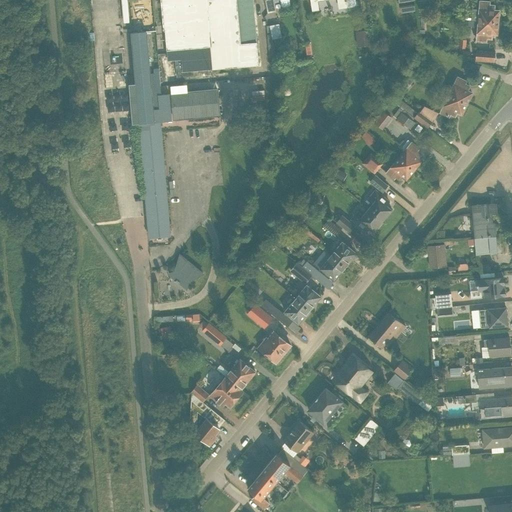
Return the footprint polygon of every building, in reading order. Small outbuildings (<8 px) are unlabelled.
[(160,0),(163,30),(165,30),(167,60),(175,59),(176,68),(176,77),(194,75),(194,73),(198,73),(198,70),(201,70),(201,71),(202,70),(213,69),(213,70),(215,70),(214,69),(218,68),(218,69),(220,69),(220,68),(258,65),(252,0),(160,0)] [(264,0),(267,13),(276,12),(277,12),(274,1),(278,0),(279,0),(280,6),(282,8),(284,8),(286,8),(288,7),(289,6),(290,4),(290,3),(288,0),(264,0)] [(311,0),(313,11),(314,11),(314,10),(318,9),(317,1),(325,0),(338,0),(339,7),(355,4),(354,0),(311,0)] [(429,7),(428,0),(426,0),(417,1),(418,8),(429,7)] [(499,11),(494,10),(494,5),(489,5),(489,2),(480,1),(479,9),(472,9),(471,20),(478,21),(498,22),(499,11)] [(478,21),(477,41),(486,41),(486,38),(491,39),(492,34),(497,34),(498,22),(478,21)] [(267,35),(267,39),(267,45),(269,59),(275,57),(272,39),(281,38),(279,24),(269,26),(271,35),(267,35)] [(370,29),(355,31),(357,47),(372,44),(370,29)] [(170,232),(160,130),(160,123),(154,53),(152,30),(132,32),(133,45),(136,84),(139,122),(140,123),(138,124),(148,234),(170,232)] [(475,61),(484,61),(494,62),(495,52),(476,51),(475,61)] [(373,66),(366,67),(367,81),(375,80),(373,66)] [(407,89),(415,79),(410,76),(402,85),(407,89)] [(458,77),(449,94),(467,103),(471,93),(467,91),(469,86),(465,84),(466,81),(458,77)] [(213,78),(212,86),(223,87),(224,79),(213,78)] [(186,88),(182,89),(182,93),(171,94),(174,120),(186,118),(219,115),(217,90),(186,92),(186,88)] [(449,94),(440,113),(449,117),(450,114),(454,116),(457,112),(461,114),(467,103),(449,94)] [(418,113),(399,99),(396,104),(427,127),(433,119),(420,110),(418,113)] [(395,110),(397,107),(391,102),(389,105),(395,110)] [(415,122),(398,109),(393,115),(410,128),(415,122)] [(373,123),(382,130),(391,118),(383,111),(373,123)] [(365,142),(372,137),(365,131),(361,136),(365,142)] [(405,150),(399,157),(414,170),(421,161),(417,158),(421,154),(417,151),(419,148),(408,139),(401,147),(405,150)] [(371,154),(363,163),(374,173),(382,164),(371,154)] [(399,157),(386,172),(393,179),(395,177),(399,180),(402,176),(406,179),(414,170),(399,157)] [(335,176),(343,181),(347,174),(339,169),(335,176)] [(324,175),(322,181),(328,184),(331,178),(324,175)] [(369,181),(382,193),(388,186),(375,175),(369,181)] [(371,202),(366,207),(382,221),(392,210),(385,204),(388,200),(375,189),(368,198),(368,199),(371,202)] [(313,203),(320,205),(324,195),(317,193),(313,203)] [(472,206),(474,240),(495,238),(494,223),(492,223),(491,213),(496,213),(496,203),(472,206)] [(357,210),(350,219),(364,230),(367,226),(373,232),(382,221),(366,207),(361,213),(357,210)] [(292,218),(293,219),(291,222),(298,228),(301,225),(296,221),(303,214),(300,211),(292,218)] [(341,215),(336,221),(349,232),(354,225),(341,215)] [(341,229),(329,219),(323,226),(335,236),(341,229)] [(307,229),(305,233),(321,245),(323,241),(307,229)] [(284,242),(278,237),(273,244),(278,248),(284,242)] [(475,254),(496,252),(495,238),(474,240),(475,254)] [(342,242),(331,255),(345,266),(352,258),(350,256),(354,251),(342,242)] [(445,244),(428,246),(430,269),(447,267),(445,244)] [(345,266),(331,255),(324,249),(313,263),(320,269),(324,272),(332,278),(336,273),(338,275),(345,266)] [(169,273),(169,274),(176,280),(175,281),(178,283),(179,282),(186,288),(187,288),(189,279),(192,280),(193,277),(196,278),(197,274),(199,275),(200,276),(202,273),(181,255),(178,258),(179,259),(180,261),(177,263),(178,265),(175,267),(177,270),(169,273)] [(302,267),(312,275),(315,278),(320,272),(307,261),(302,267)] [(312,275),(302,267),(296,263),(290,271),(305,283),(312,275)] [(505,296),(504,277),(477,279),(477,280),(469,281),(471,298),(484,297),(484,298),(505,296)] [(307,285),(296,298),(310,310),(316,301),(314,300),(318,295),(307,285)] [(436,308),(452,306),(450,293),(435,295),(435,298),(430,298),(430,308),(436,307),(436,308)] [(284,312),(288,315),(296,321),(300,316),(303,318),(310,310),(296,298),(284,312)] [(271,304),(267,309),(288,326),(292,321),(271,304)] [(453,314),(452,306),(436,308),(437,316),(453,314)] [(481,327),(507,325),(506,307),(479,310),(481,327)] [(262,310),(254,320),(264,328),(272,318),(262,310)] [(368,337),(382,349),(393,336),(396,338),(406,327),(389,312),(368,337)] [(209,323),(203,331),(220,345),(226,337),(209,323)] [(258,347),(269,356),(277,362),(290,346),(274,332),(266,341),(265,339),(258,347)] [(482,358),(511,355),(509,338),(483,339),(484,347),(481,347),(482,358)] [(374,372),(352,354),(331,379),(360,404),(369,394),(361,387),(374,372)] [(240,359),(226,376),(241,389),(255,372),(240,359)] [(404,381),(413,368),(402,360),(393,372),(395,373),(404,381)] [(479,388),(511,385),(511,375),(511,374),(511,372),(511,367),(477,370),(479,388)] [(395,373),(387,382),(395,390),(397,387),(418,404),(428,411),(433,405),(404,381),(395,373)] [(210,396),(214,400),(222,406),(225,402),(230,407),(243,391),(241,389),(226,376),(210,396)] [(196,385),(190,392),(202,402),(208,394),(196,385)] [(306,410),(324,425),(344,401),(326,387),(306,410)] [(202,402),(190,392),(191,401),(206,414),(204,417),(207,419),(195,433),(209,445),(216,436),(214,435),(219,428),(218,428),(225,420),(202,402)] [(511,397),(476,400),(476,395),(458,396),(458,403),(471,402),(472,410),(476,409),(476,418),(511,415),(511,397)] [(436,406),(444,405),(443,397),(435,398),(436,406)] [(354,439),(363,446),(380,427),(371,419),(354,439)] [(283,441),(298,453),(314,433),(299,421),(283,441)] [(511,445),(511,427),(482,430),(483,448),(511,445)] [(452,455),(468,454),(468,446),(451,446),(452,455)] [(275,454),(261,471),(276,483),(284,473),(297,483),(303,476),(275,454)] [(293,457),(305,467),(310,461),(303,456),(301,459),(295,454),(293,457)] [(269,503),(263,498),(276,483),(261,471),(248,488),(256,494),(251,500),(264,510),(269,503)] [(511,511),(511,501),(488,504),(488,511),(511,511)]
